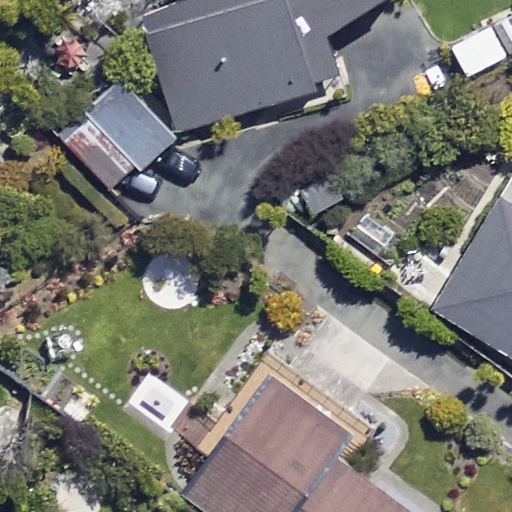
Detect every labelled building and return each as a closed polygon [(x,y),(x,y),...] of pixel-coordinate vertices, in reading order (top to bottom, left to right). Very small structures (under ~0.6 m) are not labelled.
[(375,0),(176,0),(111,27),(127,64),(147,56),(178,133),(339,66),(321,22),(375,0)] [(511,57),(491,19),(452,40),(473,79),(511,58),(511,57)] [(102,55),(68,22),(41,49),(75,83),(102,55)] [(172,128),(123,77),(64,134),(113,185),(172,128)] [(511,170),(434,305),(511,350),(511,170)] [(364,194),(337,233),(377,261),(404,222),(364,194)] [(296,358),(285,349),(186,481),(226,511),(430,511),(374,470),(434,391),(330,313),(296,358)]
